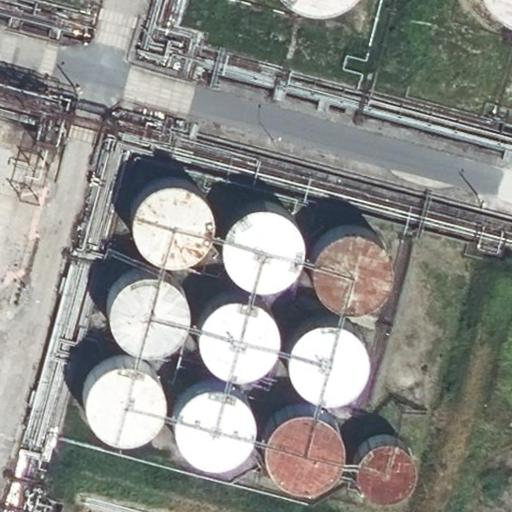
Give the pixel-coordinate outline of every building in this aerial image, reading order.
[(511,0),(478,0),(483,5),(489,10),(495,15),(502,19),(510,22),(511,22),(511,0)] [(203,228),(205,223),(206,218),(206,214),(206,209),(205,204),(203,199),(201,195),(198,190),(195,187),(192,183),(188,180),(184,178),(179,176),(174,175),(169,174),(165,174),(160,175),(155,176),(150,178),(146,180),(142,183),(138,186),(135,190),(133,194),(131,198),(129,203),(128,208),(128,213),(128,218),(129,223),(130,227),(132,232),(135,236),(138,240),(142,243),(146,246),(150,248),(154,250),(159,252),(164,252),(169,252),(174,252),(179,250),(183,249),(187,246),(192,243),(195,240),(198,236),(201,232),(203,228)] [(295,251),(296,247),(297,242),(297,237),(297,232),(296,228),(295,223),(293,218),(290,214),(287,210),(283,207),(279,204),(275,202),(270,200),(266,199),(261,198),(256,198),(251,198),(246,200),(242,201),(237,204),(233,207),(230,210),(227,214),(224,218),(222,222),(220,227),(219,232),(219,236),(219,242),(220,247),(222,251),(224,256),(226,260),(229,264),(233,267),(237,270),(241,272),(246,274),(251,275),(255,276),(261,276),(265,275),(270,274),(275,272),(279,270),(283,267),(286,264),(290,260),(292,256),(295,251)] [(386,277),(387,272),(388,267),(388,262),(388,258),(387,253),(386,248),(384,244),(381,240),(378,236),(374,232),(371,230),(366,227),(362,225),(357,224),(352,223),(347,223),(342,224),(337,225),(333,227),(329,229),(325,232),(321,236),(318,239),(315,243),(313,248),(312,252),(311,257),(310,262),(310,267),(311,272),(313,276),(315,281),(317,285),(321,289),(324,292),(328,295),(333,298),(337,300),(342,301),(347,301),(352,301),(356,301),(361,300),(366,298),(370,296),(374,293),(378,289),(381,286),(384,281),(386,277)] [(179,319),(180,314),(181,309),(182,304),(181,299),(180,295),(179,290),(177,286),(174,281),(171,277),(167,274),(164,271),(159,269),(155,267),(150,266),(145,265),(140,265),(135,265),(131,267),(126,268),(122,271),(118,274),(114,277),(111,281),(108,285),(106,289),(105,294),(104,299),(103,304),(104,309),(105,313),(106,318),(108,322),(111,327),(114,330),(118,334),(121,337),(126,339),(130,341),(135,342),(140,343),(145,343),(149,342),(154,341),(159,339),(163,337),(167,334),(171,331),(174,327),(177,323),(179,319)] [(269,342),(271,337),(272,333),(272,328),(272,323),(271,318),(270,313),(268,309),(265,305),(262,301),(258,298),(255,295),(250,292),(245,291),(241,289),(236,289),(231,289),(226,289),(221,290),(217,292),(213,294),(209,297),(205,301),(202,304),(199,309),(197,313),(196,317),(195,322),(194,327),(194,332),(195,337),(197,342),(199,346),(202,350),(205,354),(208,358),(212,360),(216,363),(221,365),(225,366),(231,367),(236,367),(240,366),(245,365),(250,363),(254,361),(258,358),(262,355),(265,351),(267,347),(269,342)] [(361,367),(362,363),(363,358),(364,353),(363,348),(362,343),(361,338),(359,334),(356,330),(353,326),(350,323),(346,320),(341,317),(337,316),(332,314),(327,314),(323,314),(317,314),(313,315),(308,317),(304,320),(300,322),(296,326),(293,329),(290,334),(288,338),(287,343),(286,347),(286,352),(286,357),(287,362),(288,366),(290,371),(293,376),(296,379),(299,383),(303,385),(308,388),(312,390),(317,391),(322,392),(327,392),(332,391),(336,390),(341,388),(346,386),(349,383),(353,380),(356,376),(359,372),(361,367)] [(157,408),(158,404),(159,399),(160,394),(159,389),(159,385),(157,380),(155,375),(152,371),(149,367),(146,364),(142,361),(137,358),(133,357),(128,355),(123,355),(118,355),(113,355),(109,356),(104,358),(100,360),(96,363),(92,367),(89,371),(86,375),(84,379),(83,384),(82,389),(81,394),(82,399),(83,403),(84,408),(86,412),(89,417),(92,420),(95,424),(99,427),(104,429),(108,431),(113,432),(118,433),(123,433),(127,432),(132,431),(137,429),(141,427),(145,424),(149,421),(152,417),(155,413),(157,408)] [(246,432),(248,427),(249,422),(249,418),(249,413),(248,408),(246,403),(244,399),(242,395),(239,391),(235,387),(231,385),(227,382),(222,380),(218,379),(213,378),(208,378),(203,379),(198,380),(194,382),(189,384),(185,387),(182,390),(179,394),(176,399),(174,403),(172,407),(171,412),(171,417),(171,422),(172,427),(174,432),(176,436),(178,440),(181,444),(185,447),(189,450),(193,453),(198,455),(202,456),(207,457),(212,457),(217,456),(222,455),(226,453),(231,451),(235,448),(238,445),(242,441),(244,437),(246,432)] [(335,457),(336,453),(337,448),(338,443),(337,438),(336,433),(335,428),(333,424),(330,420),(327,416),(323,412),(320,410),(315,407),(311,405),(306,404),(301,404),(296,404),(292,404),(286,405),(282,407),(278,409),(274,412),(270,416),(267,419),(264,423),(262,428),(261,432),(260,437),(259,442),(260,447),(261,452),(262,457),(264,461),(267,465),(270,469),(273,472),(277,475),(282,478),(286,479),(291,481),(296,481),(301,481),(306,481),(310,480),(315,478),(319,476),(323,473),(327,470),(330,466),(333,461),(335,457)] [(411,478),(412,474),(413,470),(413,466),(413,463),(412,458),(411,455),(410,451),(407,447),(405,444),(402,442),(399,439),(395,437),(391,436),(387,434),(383,434),(379,434),(375,434),(371,435),(368,437),(364,439),(361,441),(358,444),(355,447),(353,450),(351,454),(350,458),(349,462),(349,466),(349,470),(350,474),(351,478),(353,482),(355,485),(357,488),(360,491),(364,493),(367,495),(371,497),(375,498),(379,498),(383,498),(387,498),(391,497),(395,495),(398,493),(401,491),(405,488),(407,485),(409,482),(411,478)]
